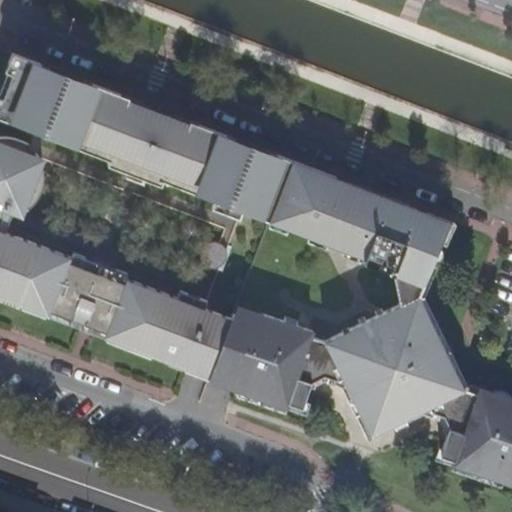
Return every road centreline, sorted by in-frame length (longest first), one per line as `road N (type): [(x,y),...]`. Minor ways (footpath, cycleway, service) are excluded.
road 1 (residential): [(511,214),(0,18)]
road 2 (residential): [(322,511),(306,474),(287,459),(0,352)]
road 3 (unclassified): [(0,455),(160,511)]
